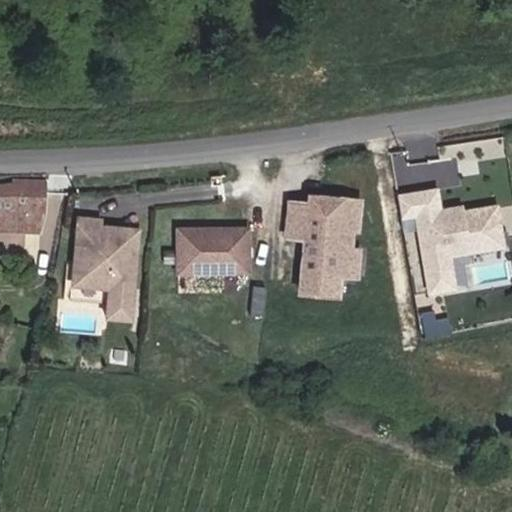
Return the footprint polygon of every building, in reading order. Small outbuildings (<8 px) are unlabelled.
[(396,166),(399,183),(417,179),(418,189),(459,180),(454,154),(396,166)] [(55,212),(57,179),(23,179),(23,182),(0,183),(0,226),(50,229),(55,212)] [(356,230),(359,202),(325,198),(323,215),(308,213),(309,206),(288,204),(285,235),(304,237),(299,291),(317,293),(319,273),(346,276),(351,230),(356,230)] [(503,247),(496,206),(462,212),(461,207),(439,211),(440,216),(432,217),(431,212),(415,215),(429,293),(454,288),(449,256),(503,247)] [(141,318),(150,228),(110,224),(111,218),(89,216),(83,281),(120,285),(117,316),(141,318)] [(255,274),(259,232),(190,226),(186,268),(255,274)]
